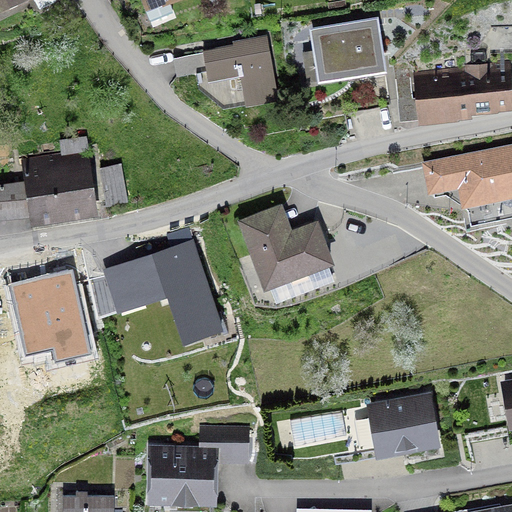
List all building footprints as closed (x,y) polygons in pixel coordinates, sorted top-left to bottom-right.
[(173,0),(142,0),(146,11),(173,0)] [(319,78),(347,73),(347,71),(377,66),(370,25),(351,28),(347,25),(342,24),(337,26),(335,31),(315,34),(319,58),(316,58),(319,78)] [(233,50),(232,47),(202,52),(206,74),(236,69),(237,76),(239,76),(244,105),(275,99),(264,38),(242,42),(243,48),(233,50)] [(465,69),(413,74),(417,117),(434,115),(434,112),(511,106),(511,103),(508,63),(488,64),(487,46),(462,49),(465,69)] [(410,99),(407,69),(392,71),(395,100),(410,99)] [(511,149),(455,161),(426,167),(432,198),(462,192),(469,226),(511,217),(511,149)] [(29,220),(90,211),(81,151),(21,161),(23,183),(0,185),(0,216),(29,214),(29,220)] [(328,262),(313,225),(277,238),(267,212),(240,223),(264,286),(287,278),(286,275),(303,268),(304,271),(328,262)] [(192,241),(105,270),(119,312),(169,295),(186,343),(222,330),(192,241)] [(71,274),(12,287),(27,353),(54,347),(57,360),(89,353),(71,274)] [(511,383),(503,385),(510,428),(511,427),(511,383)] [(370,410),(378,451),(432,441),(425,400),(370,410)] [(219,460),(244,460),(245,430),(200,429),(199,442),(219,442),(219,460)] [(150,499),(209,501),(210,452),(194,452),(192,454),(183,454),(180,451),(151,451),(150,499)] [(110,511),(111,497),(61,497),(60,511),(110,511)]
